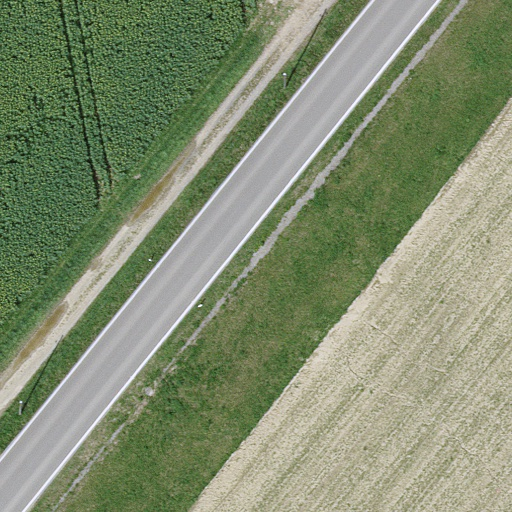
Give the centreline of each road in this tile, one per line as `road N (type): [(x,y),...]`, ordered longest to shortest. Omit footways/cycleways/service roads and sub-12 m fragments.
road 1 (tertiary): [(415,0),(6,511)]
road 2 (track): [(0,373),(296,0)]
